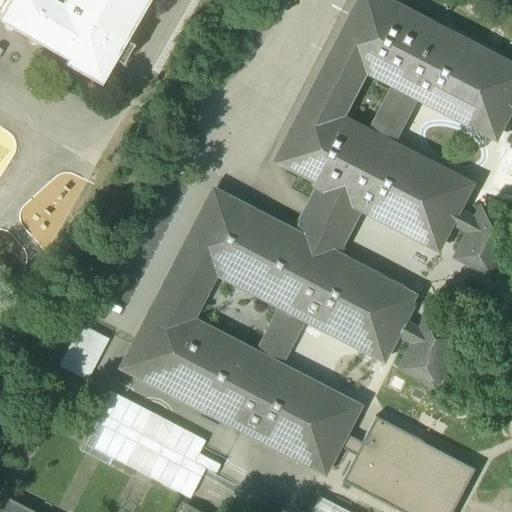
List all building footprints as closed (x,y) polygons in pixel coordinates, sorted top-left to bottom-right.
[(0,0),(0,9),(1,10),(0,12),(0,21),(67,60),(65,64),(100,84),(114,60),(122,65),(134,45),(125,41),(148,0),(0,0)] [(356,408),(279,368),(304,319),(381,358),(394,333),(400,322),(413,296),(336,257),(362,208),(440,248),(452,223),(458,212),(472,186),(395,146),(420,97),(497,136),(510,111),(511,106),(511,66),(385,0),(362,0),(279,161),(322,183),(295,236),(214,194),(122,368),(324,471),(336,447),(343,433),(356,408)] [(511,223),(483,208),(476,221),(458,212),(452,223),(470,232),(458,257),(494,275),(511,238),(511,223)] [(425,318),(418,332),(400,322),(394,333),(413,342),(400,367),(435,386),(460,337),(425,318)] [(61,367),(88,381),(108,341),(81,327),(61,367)] [(453,511),(476,469),(375,417),(362,443),(343,433),(336,447),(355,456),(341,483),(398,511),(453,511)] [(33,511),(4,497),(0,504),(0,511),(33,511)] [(313,511),(347,511),(320,498),(313,511)]
